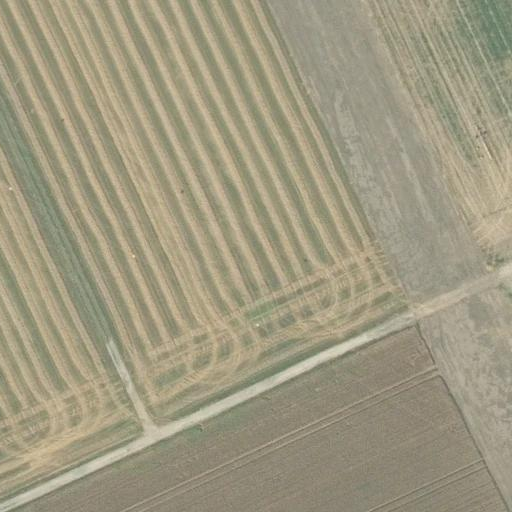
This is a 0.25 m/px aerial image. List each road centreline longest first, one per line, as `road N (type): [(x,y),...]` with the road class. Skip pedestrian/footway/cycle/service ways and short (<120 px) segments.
road 1 (track): [(511,266),(0,498)]
road 2 (track): [(140,434),(0,115)]
